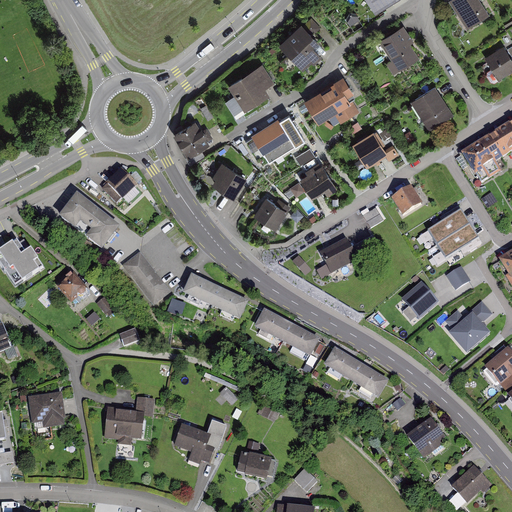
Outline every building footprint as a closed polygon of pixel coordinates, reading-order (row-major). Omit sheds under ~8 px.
[(385,0),(362,0),(369,10),(385,0)] [(486,19),(474,0),(453,0),(447,4),(454,17),(458,14),(468,30),(486,19)] [(359,21),(353,14),(347,19),(352,26),(359,21)] [(323,57),(313,47),(315,46),(319,42),(319,41),(302,23),(279,44),(291,57),(302,68),(304,70),(312,62),(314,65),(323,57)] [(414,42),(404,25),(379,40),(398,71),(420,58),(411,44),(414,42)] [(479,65),(491,84),(511,71),(511,51),(504,56),(508,63),(505,65),(499,54),(479,65)] [(256,71),(226,88),(238,108),(260,95),(257,90),(265,85),(256,71)] [(351,102),(348,97),(354,93),(343,76),(334,82),(304,101),(319,125),(335,114),(341,124),(360,112),(353,100),(351,102)] [(449,121),(431,93),(407,109),(425,136),(449,121)] [(252,135),(269,163),(305,140),(289,114),(280,120),(279,118),(252,135)] [(511,121),(488,137),(496,148),(498,152),(498,153),(502,159),(511,153),(511,121)] [(196,122),(174,136),(188,159),(210,145),(208,142),(213,138),(207,128),(201,132),(196,122)] [(370,136),(354,147),(367,166),(383,156),(387,162),(396,156),(390,148),(382,153),(370,136)] [(474,173),(475,176),(477,175),(482,183),(501,171),(496,163),(502,159),(498,153),(498,152),(496,148),(488,137),(461,154),(463,157),(474,173)] [(312,148),(297,156),(302,165),(317,157),(312,148)] [(217,178),(212,185),(221,191),(230,197),(246,208),(255,196),(239,185),(243,180),(222,165),(215,176),(217,178)] [(334,186),(321,165),(298,179),(311,200),(334,186)] [(117,206),(137,188),(126,176),(124,174),(104,191),(117,206)] [(408,189),(389,201),(400,219),(419,206),(408,189)] [(102,253),(120,230),(77,197),(59,220),(102,253)] [(263,201),(252,217),(271,230),(284,211),(274,203),(271,207),(263,201)] [(373,211),(361,219),(368,231),(381,223),(373,211)] [(428,232),(437,246),(470,225),(461,211),(428,232)] [(437,246),(446,260),(479,239),(470,225),(437,246)] [(7,248),(0,252),(0,263),(15,287),(44,268),(31,250),(25,253),(17,241),(7,248)] [(346,243),(321,256),(331,275),(370,256),(363,243),(349,250),(346,243)] [(511,251),(499,260),(508,275),(506,277),(511,286),(511,251)] [(171,295),(140,253),(123,266),(153,308),(171,295)] [(301,255),(294,259),(305,277),(312,272),(301,255)] [(470,283),(460,269),(454,273),(447,277),(457,292),(470,283)] [(88,286),(74,272),(60,284),(73,300),(88,286)] [(219,290),(191,278),(183,296),(195,301),(211,308),(219,290)] [(422,284),(402,302),(420,322),(440,305),(422,284)] [(211,308),(240,322),(249,304),(219,290),(211,308)] [(113,305),(105,295),(99,300),(107,311),(113,305)] [(466,322),(449,336),(467,357),(491,336),(482,326),(493,316),(482,303),(464,319),(466,322)] [(291,322),(266,309),(258,324),(284,337),(291,322)] [(284,337),(310,353),(319,337),(291,322),(284,337)] [(3,324),(0,325),(0,353),(13,348),(3,324)] [(136,327),(121,333),(124,343),(139,337),(136,327)] [(359,362),(337,347),(328,361),(350,376),(359,362)] [(503,392),(511,384),(511,376),(511,374),(511,360),(505,353),(484,371),(503,392)] [(350,376),(378,393),(387,379),(359,362),(350,376)] [(511,384),(503,392),(511,403),(511,384)] [(62,393),(28,398),(32,425),(43,423),(44,429),(65,426),(64,420),(66,420),(62,393)] [(153,414),(155,398),(138,396),(137,411),(118,410),(118,407),(109,406),(107,436),(121,437),(121,433),(142,435),(144,414),(153,414)] [(278,410),(270,406),(266,412),(275,416),(278,410)] [(433,417),(409,435),(425,455),(433,449),(436,453),(446,445),(442,439),(447,435),(433,417)] [(209,433),(183,423),(176,442),(194,448),(190,457),(201,461),(203,457),(211,460),(218,441),(221,442),(228,425),(214,419),(209,433)] [(255,443),(253,452),(263,454),(265,445),(255,443)] [(14,452),(0,454),(0,465),(16,463),(14,452)] [(253,453),(242,452),(239,465),(248,467),(247,473),(258,475),(269,477),(270,470),(276,470),(277,460),(269,456),(253,453)] [(468,500),(490,479),(476,464),(454,485),(468,500)] [(307,467),(296,478),(305,486),(316,476),(307,467)]
